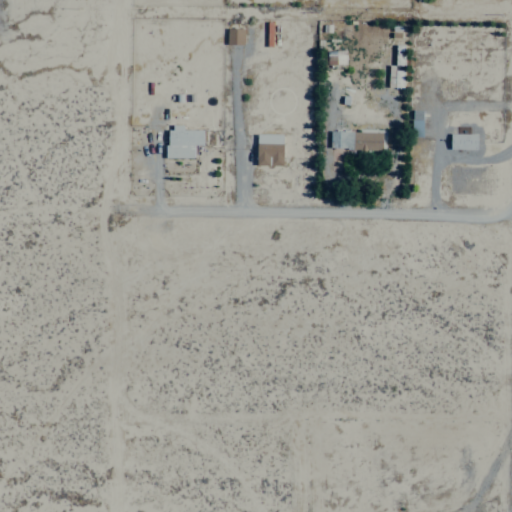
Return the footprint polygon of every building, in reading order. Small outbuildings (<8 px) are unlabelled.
[(225,44),(241,44),(242,28),(225,28),(225,44)] [(344,51),(327,51),(327,64),(344,64),(344,51)] [(421,137),(421,110),(410,110),(410,136),(421,137)] [(165,157),(191,158),(191,145),(201,145),(201,130),(181,130),(181,125),(166,125),(165,157)] [(380,132),(329,131),(328,149),(380,150),(380,132)] [(475,134),(448,133),(448,149),(474,149),(475,134)] [(280,166),(281,134),(255,134),(254,165),(280,166)]
